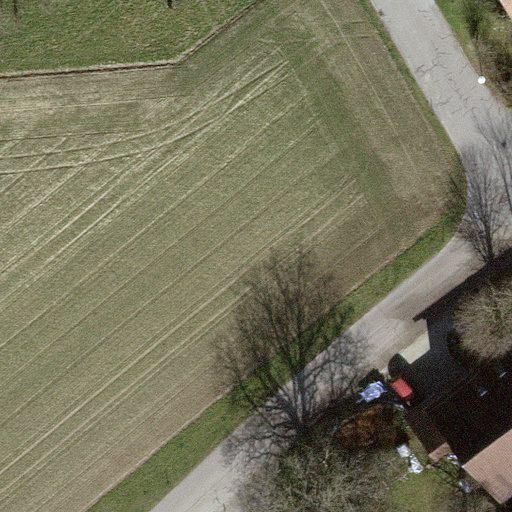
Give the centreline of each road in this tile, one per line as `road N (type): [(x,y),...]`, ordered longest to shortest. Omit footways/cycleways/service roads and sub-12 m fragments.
road 1 (residential): [(511,213),(205,511)]
road 2 (residential): [(400,0),(511,190)]
